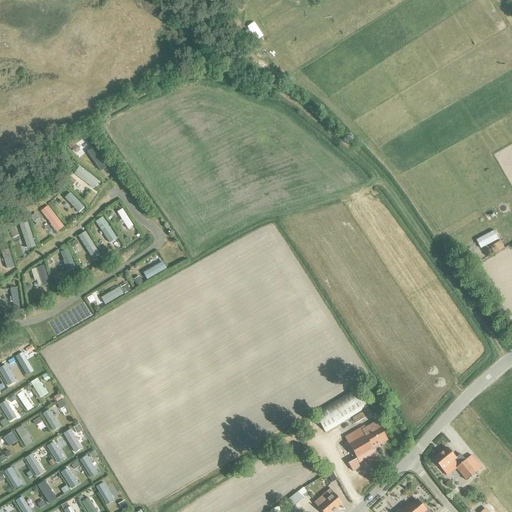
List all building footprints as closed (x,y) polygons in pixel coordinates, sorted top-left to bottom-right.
[(107,167),(94,148),(87,152),(100,172),(107,167)] [(99,182),(80,167),(74,174),(94,189),(99,182)] [(84,207),(70,193),(64,198),(79,213),(84,207)] [(64,227),(48,206),(40,211),(57,233),(64,227)] [(133,226),(122,209),(117,212),(127,229),(133,226)] [(35,215),(30,218),(32,223),(38,220),(35,215)] [(117,238),(102,217),(95,222),(109,243),(117,238)] [(36,247),(27,221),(18,224),(27,250),(36,247)] [(7,230),(12,239),(18,236),(13,227),(7,230)] [(100,255),(85,231),(78,236),(92,260),(100,255)] [(500,242),(491,247),(495,254),(504,249),(500,242)] [(14,267),(8,249),(1,251),(7,269),(14,267)] [(68,271),(75,268),(67,249),(60,252),(68,271)] [(147,280),(167,268),(162,261),(142,273),(147,280)] [(49,284),(43,266),(36,268),(42,287),(49,284)] [(138,276),(133,280),(137,286),(142,282),(138,276)] [(126,285),(120,288),(124,294),(129,291),(126,285)] [(105,305),(124,294),(119,287),(100,298),(105,305)] [(19,307),(17,288),(10,288),(11,297),(9,297),(9,302),(12,302),(13,308),(19,307)] [(23,357),(18,360),(27,375),(32,372),(23,357)] [(5,366),(0,368),(0,370),(8,384),(13,380),(5,366)] [(46,373),(42,376),(45,382),(50,379),(46,373)] [(37,379),(31,383),(41,399),(48,394),(45,388),(44,389),(37,379)] [(356,389),(314,414),(326,433),(368,408),(356,389)] [(22,391),(17,395),(25,408),(31,405),(22,391)] [(62,400),(56,404),(59,409),(65,406),(62,400)] [(6,401),(0,404),(10,421),(15,417),(6,401)] [(352,419),(355,424),(371,415),(368,409),(352,419)] [(50,410),(43,415),(53,432),(60,427),(50,410)] [(39,418),(33,422),(35,426),(42,422),(39,418)] [(5,419),(0,421),(0,423),(3,428),(9,425),(5,419)] [(360,429),(344,438),(356,457),(347,462),(352,472),(377,457),(372,449),(387,441),(376,422),(361,431),(360,429)] [(78,425),(72,428),(77,435),(82,431),(78,425)] [(22,429),(16,432),(24,446),(30,443),(22,429)] [(71,431),(64,435),(74,452),(81,448),(71,431)] [(12,432),(3,438),(9,448),(18,442),(12,432)] [(61,436),(55,439),(58,444),(64,441),(61,436)] [(53,443),(48,446),(56,460),(61,457),(53,443)] [(471,456),(465,461),(460,455),(455,458),(447,448),(433,460),(446,476),(456,469),(466,481),(481,469),(471,456)] [(36,453),(30,456),(40,473),(45,470),(36,453)] [(87,460),(82,463),(90,477),(95,474),(87,460)] [(21,466),(16,469),(24,484),(30,480),(21,466)] [(69,468),(64,471),(74,489),(80,485),(69,468)] [(327,473),(332,482),(337,480),(332,471),(327,473)] [(57,474),(45,482),(54,495),(61,490),(55,481),(60,478),(57,474)] [(101,483),(96,486),(105,503),(111,500),(101,483)] [(314,503),(321,511),(331,511),(342,503),(330,489),(314,503)] [(29,492),(23,496),(33,511),(39,508),(35,502),(29,492)] [(297,493),(288,500),(293,506),(302,499),(297,493)] [(30,511),(22,498),(16,501),(22,511),(30,511)] [(96,511),(89,498),(82,502),(88,511),(96,511)] [(41,499),(35,502),(39,508),(39,509),(44,505),(41,499)] [(429,511),(427,509),(425,510),(417,500),(410,506),(408,504),(402,510),(402,509),(398,511),(429,511)] [(124,501),(118,505),(122,511),(128,508),(124,501)]
